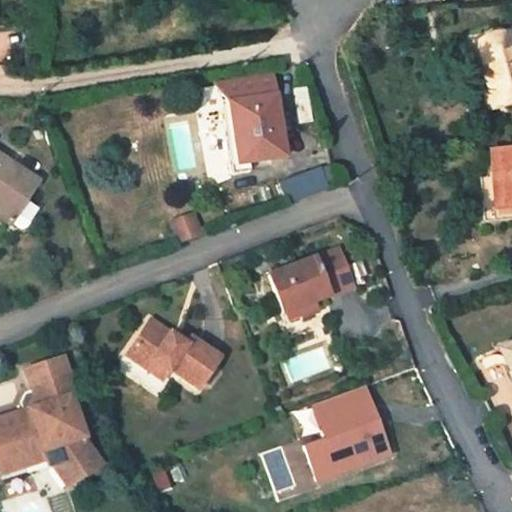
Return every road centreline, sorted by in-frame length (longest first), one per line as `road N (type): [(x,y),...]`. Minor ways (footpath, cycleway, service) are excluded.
road 1 (residential): [(366,192),(0,337)]
road 2 (residential): [(366,192),(429,361),(491,491)]
road 3 (residential): [(313,35),(195,64),(0,86)]
road 4 (residential): [(313,35),(366,192)]
